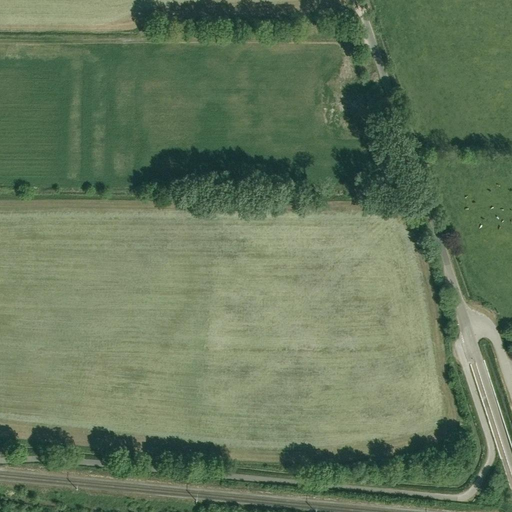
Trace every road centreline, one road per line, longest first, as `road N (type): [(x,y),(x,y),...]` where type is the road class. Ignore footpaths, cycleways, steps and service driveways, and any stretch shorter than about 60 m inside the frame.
road 1 (unclassified): [(0,461),(48,458),(467,496),(492,452),(458,346),(470,334)]
road 2 (unclassified): [(470,334),(362,14)]
road 3 (unclassified): [(511,461),(470,334)]
